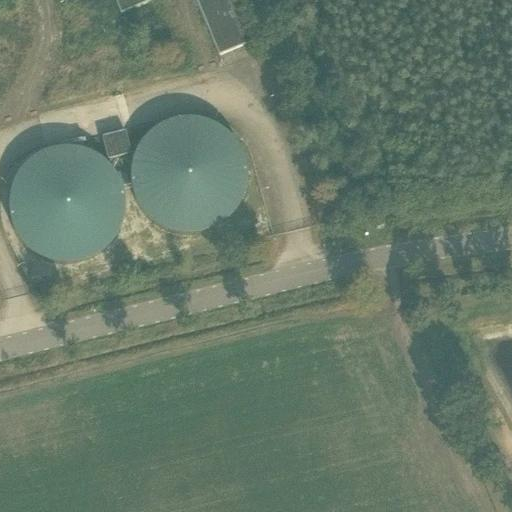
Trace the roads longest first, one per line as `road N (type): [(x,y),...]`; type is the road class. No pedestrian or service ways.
road 1 (unclassified): [(0,350),(406,253),(511,238)]
road 2 (track): [(380,260),(490,511)]
